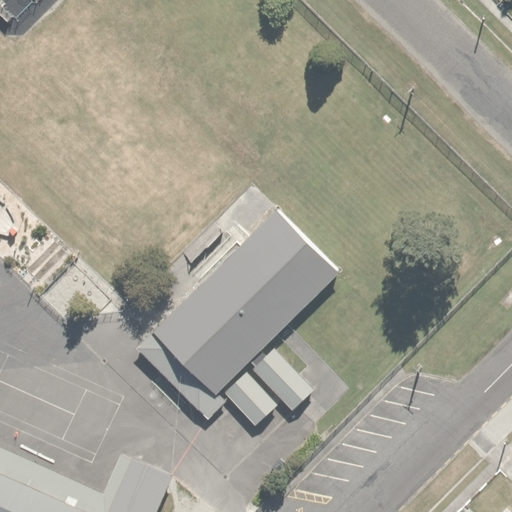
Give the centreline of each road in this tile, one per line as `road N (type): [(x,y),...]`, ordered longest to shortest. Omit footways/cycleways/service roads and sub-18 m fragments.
road 1 (residential): [(360,511),(511,363)]
road 2 (residential): [(409,0),(511,101)]
